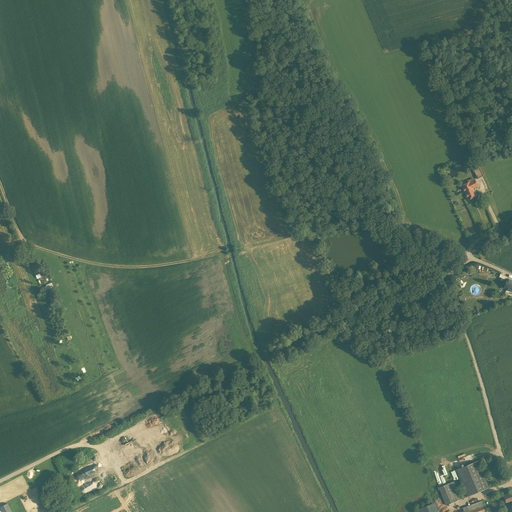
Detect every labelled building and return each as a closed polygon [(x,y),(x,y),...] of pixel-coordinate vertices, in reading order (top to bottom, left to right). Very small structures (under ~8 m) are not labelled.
[(477,178),(483,176),(481,170),(475,173),(477,178)] [(471,182),(462,186),(468,200),(477,196),(473,188),(471,182)] [(478,461),(457,470),(467,496),(489,487),(478,461)] [(89,470),(76,477),(79,481),(91,474),(89,470)] [(456,480),(439,487),(446,505),(463,498),(456,480)] [(481,501),(468,506),(470,511),(483,506),(481,501)] [(0,508),(1,510),(1,511),(11,511),(7,503),(0,506),(0,508)] [(434,511),(431,503),(420,507),(421,511),(434,511)]
